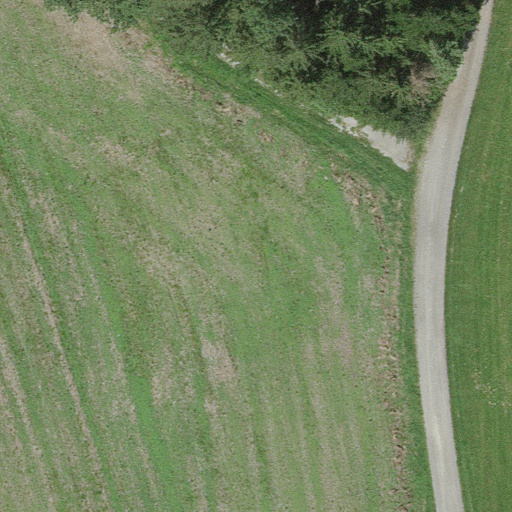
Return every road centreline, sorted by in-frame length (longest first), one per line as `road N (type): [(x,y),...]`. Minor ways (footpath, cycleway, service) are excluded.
road 1 (track): [(484,0),(436,186),(432,284),(455,511)]
road 2 (track): [(444,159),(184,30),(147,0)]
